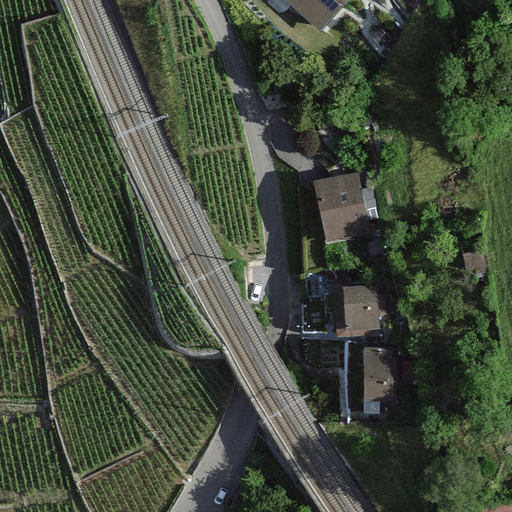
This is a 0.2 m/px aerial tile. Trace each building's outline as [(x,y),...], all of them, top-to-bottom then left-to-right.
[(291,0),(319,25),(341,0),(291,0)] [(356,175),(317,182),(327,238),(367,231),(356,175)] [(489,272),(486,252),(470,255),(473,275),(489,272)] [(348,284),(335,286),(339,331),(381,331),(381,316),(388,316),(388,298),(378,298),(378,289),(348,289),(348,284)] [(390,348),(367,348),(368,398),(390,398),(390,348)] [(417,361),(406,360),(405,378),(417,378),(417,361)] [(511,511),(511,503),(484,504),(483,511),(511,511)]
